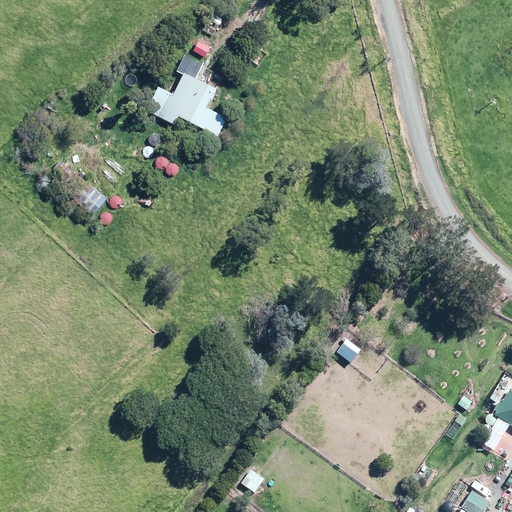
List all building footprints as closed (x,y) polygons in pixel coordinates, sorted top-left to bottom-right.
[(199,108),(209,86),(180,73),(170,95),(166,93),(155,118),(172,126),(176,117),(197,126),(204,110),(199,108)] [(120,130),(104,124),(98,138),(114,145),(120,130)] [(107,199),(61,161),(46,179),(92,217),(107,199)] [(343,337),(332,351),(350,365),(361,351),(343,337)] [(511,391),(509,390),(494,417),(497,419),(490,432),(501,438),(507,427),(511,429),(511,391)] [(463,396),(456,405),(466,413),(473,404),(463,396)] [(255,495),(264,479),(249,470),(240,486),(255,495)] [(482,511),(489,502),(487,501),(492,492),(483,486),(478,495),(471,490),(457,511),(482,511)]
